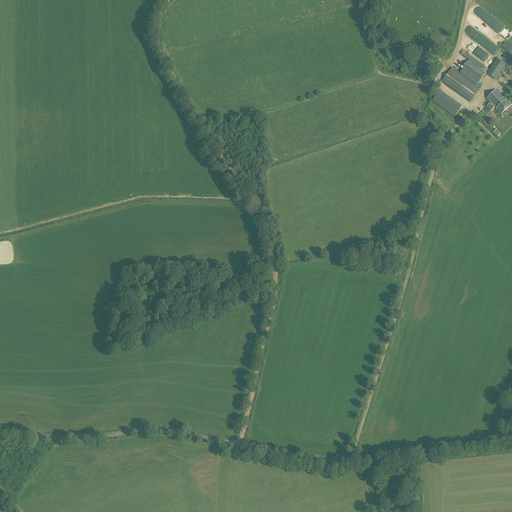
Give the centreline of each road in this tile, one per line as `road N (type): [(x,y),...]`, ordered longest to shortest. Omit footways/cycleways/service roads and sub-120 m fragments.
road 1 (unclassified): [(0,433),(78,440),(150,429),(337,460),(511,443)]
road 2 (track): [(239,444),(275,269),(262,218),(186,105),(156,36),(170,0)]
